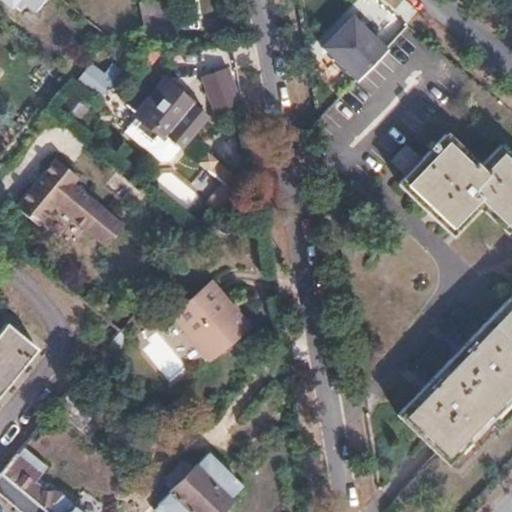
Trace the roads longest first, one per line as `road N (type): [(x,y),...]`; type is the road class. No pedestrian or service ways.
road 1 (residential): [(261,0),(345,511)]
road 2 (unknown): [(313,314),(135,501)]
road 3 (unknown): [(331,424),(368,408),(459,340)]
